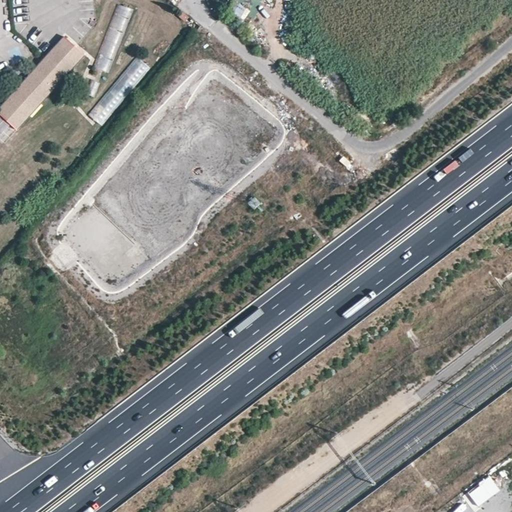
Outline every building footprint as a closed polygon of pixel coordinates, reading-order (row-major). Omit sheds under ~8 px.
[(234,1),(227,11),(239,19),(246,8),(234,1)] [(92,67),(109,73),(133,9),(117,4),(92,67)] [(188,17),(182,12),(178,16),(184,21),(188,17)] [(0,107),(0,114),(16,128),(83,53),(64,36),(0,107)] [(92,118),(103,127),(147,65),(136,57),(92,118)] [(94,97),(100,83),(91,79),(84,93),(94,97)] [(341,99),(351,93),(344,81),(334,86),(341,99)] [(0,122),(3,119),(0,116),(0,140),(2,142),(11,131),(0,122)]
